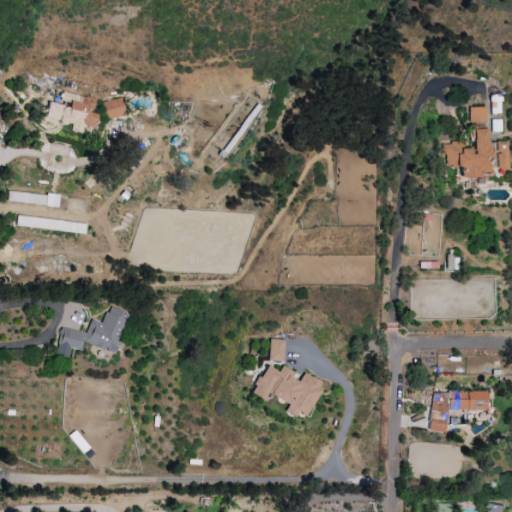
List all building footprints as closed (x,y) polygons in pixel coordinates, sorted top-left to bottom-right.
[(47,102),(44,119),(71,125),(69,131),(81,134),(82,126),(94,129),(97,115),(91,114),(95,100),(62,93),(59,105),(47,102)] [(100,104),(105,121),(125,116),(120,98),(100,104)] [(486,123),(485,108),(468,108),(469,123),(486,123)] [(506,142),(486,143),(486,130),(472,130),(473,149),(456,150),(456,143),(440,144),(441,157),(444,157),(445,169),(459,168),(459,179),(479,178),(478,175),(507,174),(506,142)] [(57,209),(58,198),(8,191),(6,201),(57,209)] [(84,225),(16,216),(15,226),(83,235),(84,225)] [(458,256),(445,255),(445,270),(457,271),(458,256)] [(124,313),(107,308),(103,323),(89,320),(85,334),(61,328),(54,356),(66,359),(69,349),(80,352),(81,345),(114,353),(124,313)] [(282,363),(283,341),(268,340),(267,362),(282,363)] [(304,417),(323,385),(303,373),(299,380),(280,369),(277,373),(266,366),(249,394),(265,403),(269,395),(287,406),(283,413),(293,419),(297,413),(304,417)] [(501,511),(502,505),(488,503),(487,511),(501,511)]
